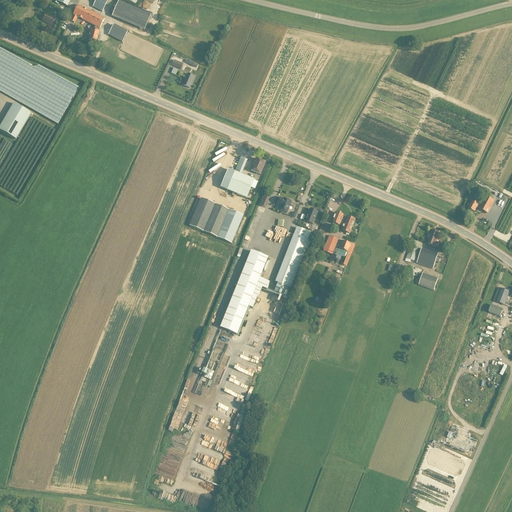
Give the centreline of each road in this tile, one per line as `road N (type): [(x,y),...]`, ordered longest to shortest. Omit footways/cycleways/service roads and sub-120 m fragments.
road 1 (secondary): [(511,263),(450,225),(0,34)]
road 2 (tertiary): [(246,0),(382,29),(511,4)]
